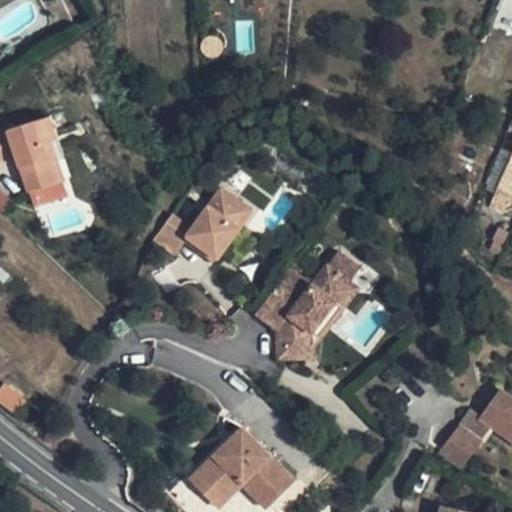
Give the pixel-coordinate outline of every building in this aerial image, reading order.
[(53,117),(0,134),(0,161),(18,156),(31,195),(57,186),(43,144),(57,140),(60,139),(53,117)] [(57,186),(70,182),(57,140),(43,144),(57,186)] [(469,164),(455,158),(449,173),(462,179),(469,164)] [(511,158),(493,203),(507,208),(511,198),(511,197),(511,158)] [(194,227),(171,212),(155,237),(177,253),(187,238),(216,258),(251,206),(222,187),(194,227)] [(340,246),(329,261),(354,279),(365,264),(340,246)] [(292,265),(258,311),(280,328),(282,357),(317,355),(317,345),(316,328),(354,279),(329,261),(314,281),(292,265)] [(362,285),(354,279),(316,328),(317,345),(362,285)] [(29,400),(6,382),(0,390),(0,402),(18,415),(29,400)] [(511,395),(501,388),(481,416),(480,418),(493,428),(511,440),(511,395)] [(470,431),(480,418),(481,416),(471,410),(440,451),(463,468),(483,441),(470,431)] [(493,428),(480,418),(470,431),(483,441),(493,428)] [(245,426),(205,465),(235,495),(248,482),(272,506),(299,478),(245,426)] [(205,465),(192,479),(223,508),(235,495),(205,465)]
